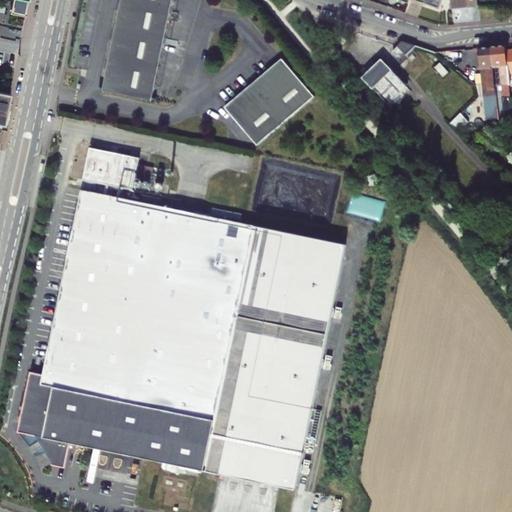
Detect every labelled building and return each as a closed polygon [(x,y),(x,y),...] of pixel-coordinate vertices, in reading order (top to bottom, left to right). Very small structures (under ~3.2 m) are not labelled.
[(12,0),(10,14),(26,17),(29,0),(12,0)] [(147,99),(148,97),(104,87),(123,0),(118,0),(98,88),(147,99)] [(123,0),(104,87),(148,97),(163,29),(169,0),(123,0)] [(413,0),(439,8),(441,0),(413,0)] [(451,0),(452,8),(468,6),(467,0),(451,0)] [(397,46),(406,56),(417,45),(402,40),(397,46)] [(511,112),(508,73),(506,51),(506,45),(491,47),(495,85),(501,84),(502,97),(503,97),(506,118),(511,117),(511,112)] [(488,95),(495,94),(495,85),(491,47),(436,52),(461,71),(481,69),(483,92),(487,91),(488,95)] [(278,60),(220,108),(251,147),(309,99),(278,60)] [(365,77),(389,104),(407,87),(383,61),(365,77)] [(0,122),(4,124),(10,93),(0,90),(0,122)] [(471,144),(477,139),(461,123),(456,118),(451,124),(471,144)] [(121,185),(133,188),(140,157),(90,146),(84,178),(108,183),(121,185)] [(124,193),(119,192),(121,185),(108,183),(107,186),(111,188),(110,193),(124,196),(124,193)] [(46,447),(52,463),(66,466),(71,441),(296,490),(347,244),(83,188),(44,373),(31,370),(18,430),(37,434),(46,447)]
